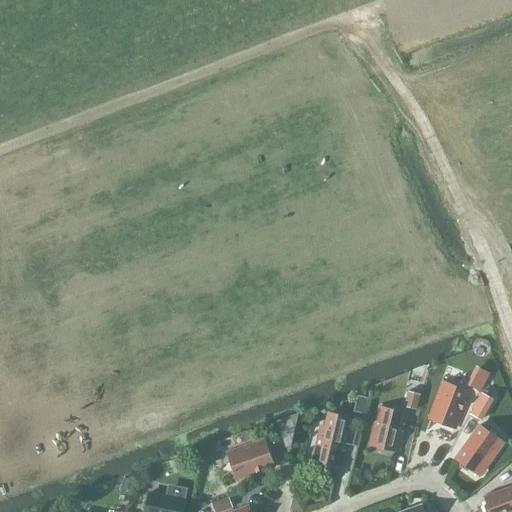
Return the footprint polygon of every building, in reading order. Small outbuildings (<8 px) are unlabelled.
[(481,391),(490,374),(480,368),(470,386),(481,391)] [(432,412),(455,421),(468,389),(444,380),(432,412)] [(482,420),(489,407),(478,401),(471,414),(482,420)] [(372,438),(397,444),(405,410),(381,404),(372,438)] [(323,422),(314,458),(339,464),(347,428),(345,427),(348,414),(328,409),(325,422),(323,422)] [(460,463),(467,468),(471,466),(475,470),(487,453),(492,456),(504,440),(479,423),(456,456),(460,459),(460,463)] [(232,450),(241,474),(273,462),(265,439),(232,450)] [(484,503),(487,511),(491,511),(506,511),(511,510),(511,484),(485,494),(487,500),(484,503)] [(142,506),(145,509),(144,511),(181,511),(185,498),(149,491),(148,496),(143,497),(142,506)] [(424,511),(421,503),(396,511),(424,511)]
